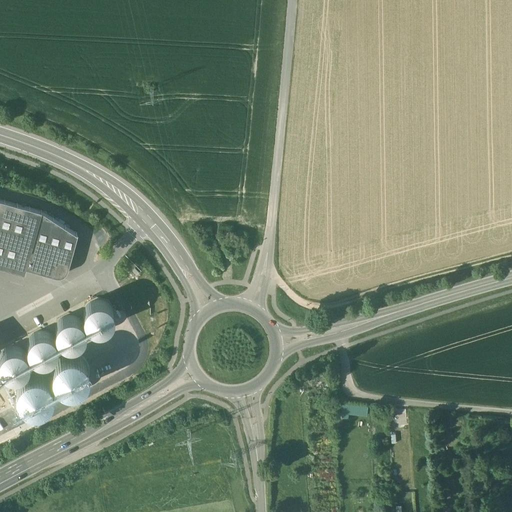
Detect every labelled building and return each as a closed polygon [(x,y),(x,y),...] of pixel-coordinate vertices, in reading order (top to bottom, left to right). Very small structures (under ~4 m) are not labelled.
[(41,211),(0,199),(0,260),(65,278),(77,234),(41,211)] [(44,294),(48,283),(29,277),(26,288),(44,294)] [(113,320),(114,314),(112,308),(109,303),(104,300),(98,299),(92,300),(87,304),(84,309),(83,315),(84,320),(88,325),(93,329),(99,330),(104,328),(109,325),(113,320)] [(84,336),(85,330),(84,324),(81,319),(76,316),(70,315),(64,316),(59,319),(56,324),(55,330),(56,336),(60,341),(64,344),(70,345),(76,344),(81,341),(84,336)] [(56,351),(57,345),(56,339),(53,334),(48,331),(42,330),(36,331),(31,335),(28,340),(27,346),(28,351),(31,356),(36,360),(42,361),(48,359),(53,356),(56,351)] [(28,367),(29,361),(28,355),(24,350),(19,347),(13,346),(8,347),(3,350),(0,354),(0,367),(3,372),(8,375),(14,376),(20,375),(25,372),(28,367)] [(82,387),(86,382),(89,377),(89,371),(88,365),(85,360),(81,356),(75,354),(69,353),(64,354),(59,357),(55,361),(52,367),(51,373),(53,379),(56,384),(60,388),(65,390),(71,391),(77,389),(82,387)] [(45,406),(49,402),(52,397),(53,391),(51,385),(48,380),(44,376),(39,373),(33,373),(27,374),(22,377),(18,381),(15,387),(15,393),(16,398),(19,403),(23,407),(29,410),(35,410),(40,409),(45,406)] [(367,414),(367,404),(340,403),(340,417),(348,417),(348,414),(367,414)]
